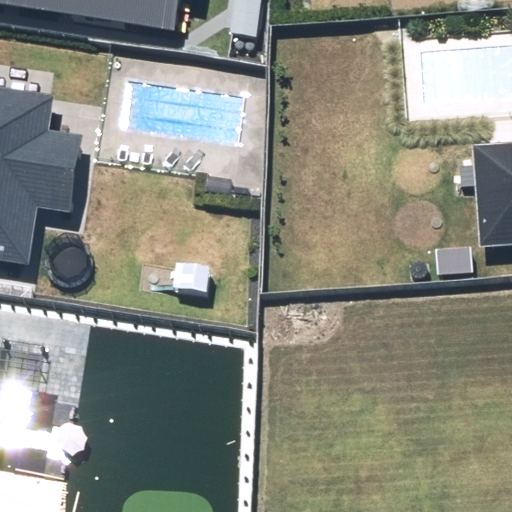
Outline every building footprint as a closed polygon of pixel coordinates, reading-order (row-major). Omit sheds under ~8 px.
[(0,0),(0,18),(176,48),(183,9),(201,12),(203,0),(0,0)] [(269,0),(225,0),(222,57),(266,60),(269,0)] [(0,264),(36,268),(40,228),(84,231),(91,148),(54,145),(58,104),(0,98),(0,264)] [(511,157),(478,160),(485,260),(511,258),(511,157)] [(188,291),(140,290),(139,329),(188,330),(188,291)]
